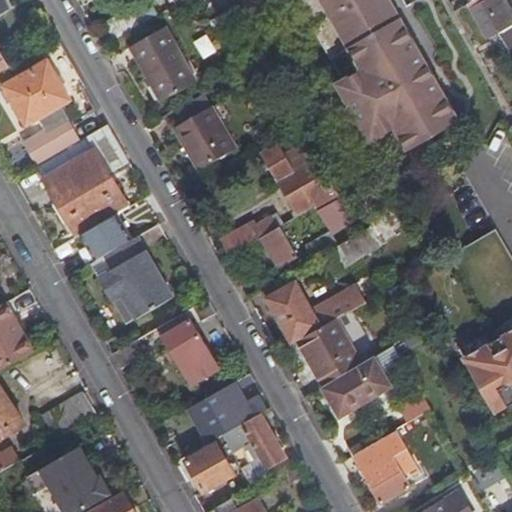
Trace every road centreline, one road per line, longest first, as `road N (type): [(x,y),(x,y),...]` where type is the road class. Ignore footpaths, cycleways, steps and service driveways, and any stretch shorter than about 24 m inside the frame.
road 1 (residential): [(345,511),(49,0)]
road 2 (residential): [(180,511),(0,198)]
